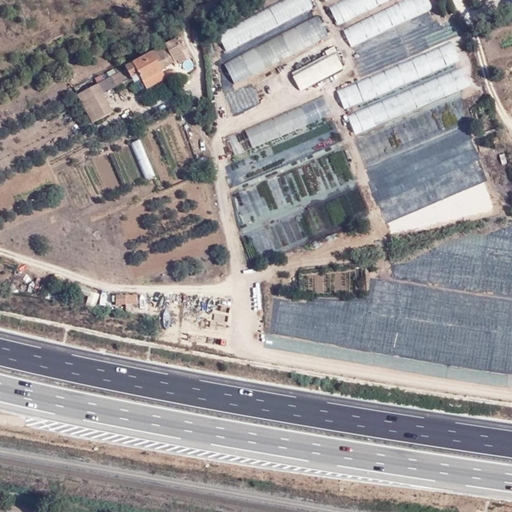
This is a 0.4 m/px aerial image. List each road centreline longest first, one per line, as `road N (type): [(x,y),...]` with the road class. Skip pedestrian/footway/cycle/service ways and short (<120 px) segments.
road 1 (motorway): [(511,444),(0,352)]
road 2 (motorway): [(0,387),(511,477)]
road 3 (unknown): [(511,403),(278,361),(248,340),(227,277)]
